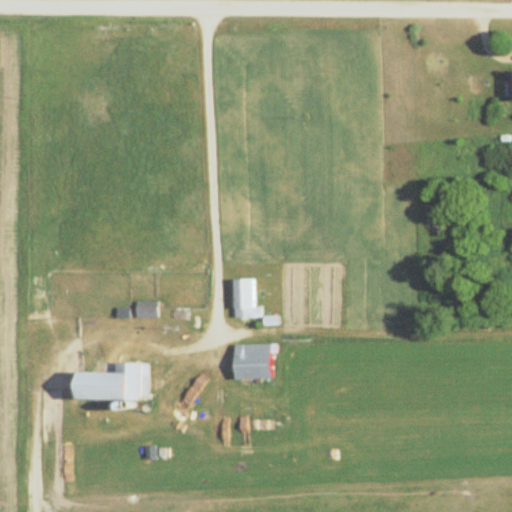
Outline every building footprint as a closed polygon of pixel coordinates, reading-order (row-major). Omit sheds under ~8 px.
[(260,307),(250,307),(250,279),(231,279),(231,318),(260,318),(260,307)] [(154,301),(134,301),(134,317),(154,317),(154,301)] [(161,311),(162,319),(183,318),(182,310),(161,311)] [(269,344),(232,344),(232,379),(269,379),(269,344)] [(71,400),(146,401),(146,363),(112,363),(112,372),(71,372),(71,400)]
